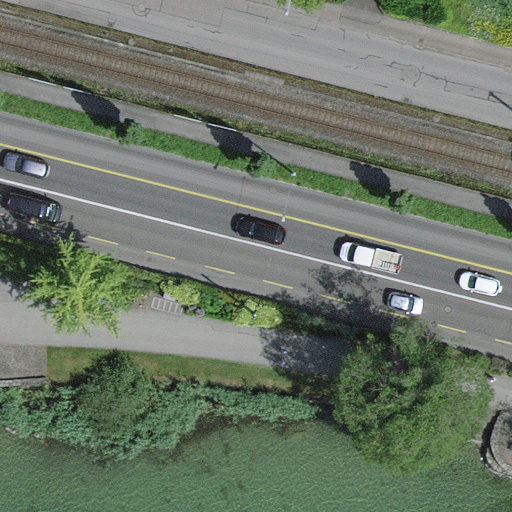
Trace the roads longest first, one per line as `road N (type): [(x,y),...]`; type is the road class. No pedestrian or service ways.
road 1 (primary): [(0,179),(511,309)]
road 2 (residential): [(117,0),(511,99)]
